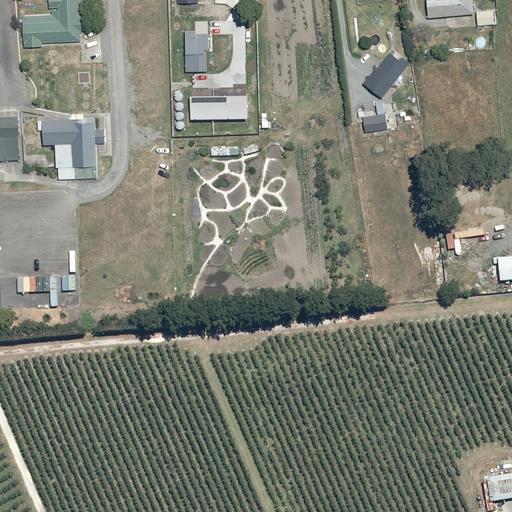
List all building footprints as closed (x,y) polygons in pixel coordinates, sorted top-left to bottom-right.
[(80,16),(79,0),(49,0),(50,8),(58,8),(58,10),(52,11),(52,15),(23,17),(25,44),(25,47),(43,47),(43,43),(82,41),(81,33),(83,33),(82,16),(80,16)] [(427,0),(430,18),(475,14),(473,0),(427,0)] [(494,24),(493,8),(476,9),(477,25),(494,24)] [(195,30),(185,30),(185,70),(207,70),(206,49),(208,49),(208,32),(195,32),(195,30)] [(390,52),(365,83),(383,99),(411,63),(404,57),(400,61),(390,52)] [(246,93),(190,95),(190,120),(247,119),(246,93)] [(0,161),(22,160),(21,116),(2,117),(2,110),(0,109),(0,161)] [(362,117),(364,132),(399,127),(396,110),(378,112),(377,109),(357,112),(358,118),(362,117)] [(98,118),(58,120),(45,121),(46,145),(58,145),(59,168),(61,167),(61,179),(101,178),(99,144),(107,143),(105,129),(98,130),(98,118)] [(45,156),(25,156),(25,170),(45,170),(45,156)] [(499,510),(497,498),(511,495),(511,471),(504,472),(482,476),(488,511),(499,510)]
